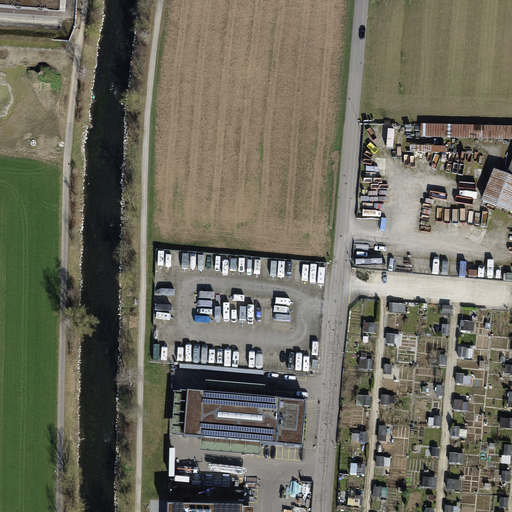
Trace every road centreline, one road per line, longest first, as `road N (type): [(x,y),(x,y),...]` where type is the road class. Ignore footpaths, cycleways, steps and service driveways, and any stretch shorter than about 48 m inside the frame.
road 1 (tertiary): [(319,511),(361,0)]
road 2 (track): [(137,511),(142,133),(160,0)]
road 3 (track): [(84,0),(66,172),(59,511)]
road 4 (unknown): [(328,391),(197,378),(180,390),(187,460),(278,470),(276,511)]
